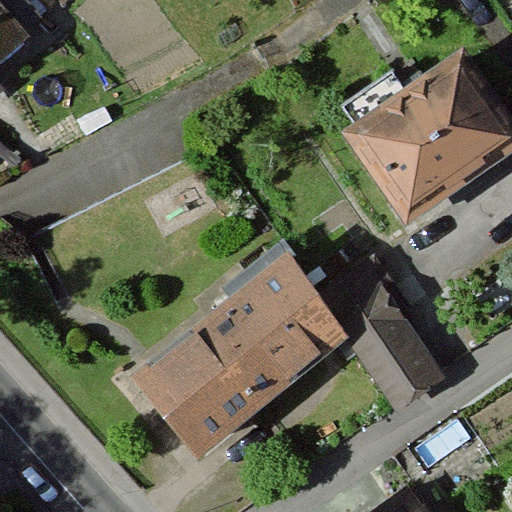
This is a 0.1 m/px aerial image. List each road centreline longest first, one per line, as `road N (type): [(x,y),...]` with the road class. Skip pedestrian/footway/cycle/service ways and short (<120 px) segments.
road 1 (unknown): [(0,181),(292,0)]
road 2 (residential): [(263,511),(511,342)]
road 3 (secondary): [(82,511),(0,417)]
